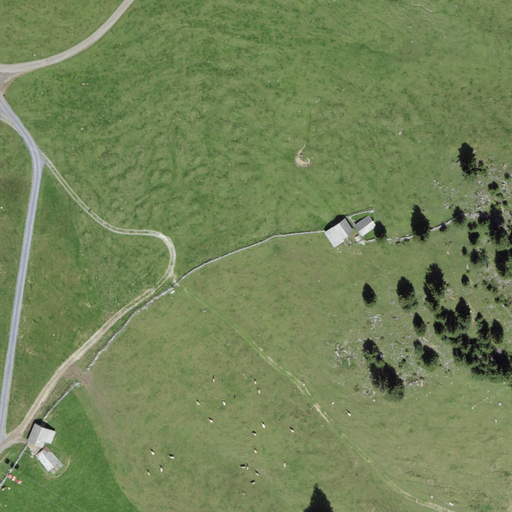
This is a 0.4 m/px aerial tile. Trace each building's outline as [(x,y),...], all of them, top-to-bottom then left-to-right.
[(358,227),(365,236),(378,227),(372,217),(358,227)] [(328,235),(338,247),(357,233),(347,220),(328,235)] [(61,434),(38,426),(32,442),(55,450),(61,434)] [(62,464),(50,450),(38,460),(50,474),(62,464)] [(369,511),(372,507),(365,503),(361,509),(366,511),(369,511)]
